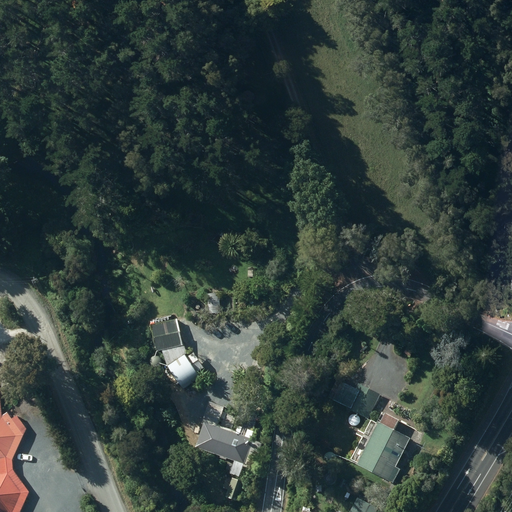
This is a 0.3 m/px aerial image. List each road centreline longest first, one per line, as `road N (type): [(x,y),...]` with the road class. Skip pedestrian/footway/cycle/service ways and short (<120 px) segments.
road 1 (unclassified): [(270,511),(311,345),(343,301),(377,288),(412,291),(511,335)]
road 2 (unclassified): [(115,511),(38,319),(0,284)]
